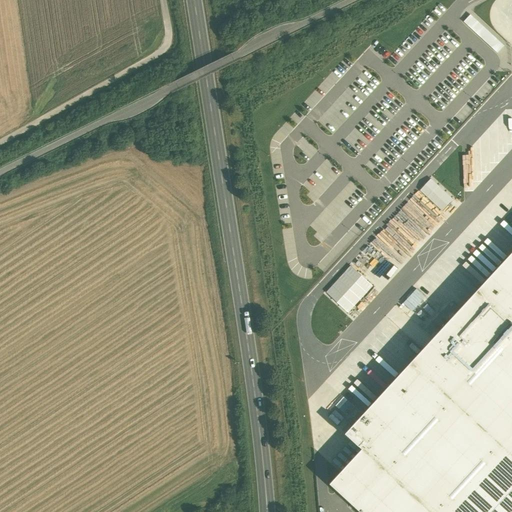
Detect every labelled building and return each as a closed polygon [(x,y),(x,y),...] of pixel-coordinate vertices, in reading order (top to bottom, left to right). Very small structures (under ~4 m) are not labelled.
[(496,52),(504,44),(470,13),(462,21),(496,52)] [(430,177),(418,189),(446,214),(458,202),(430,177)] [(511,194),(505,188),(499,194),(511,206),(511,205),(511,194)] [(362,449),(330,483),(360,511),(511,511),(511,252),(345,433),(362,449)] [(347,313),(372,285),(349,264),(324,292),(347,313)] [(412,311),(426,295),(430,299),(435,293),(421,280),(402,301),(412,311)] [(381,369),(372,379),(380,386),(390,376),(381,369)] [(337,456),(344,461),(356,445),(349,440),(337,456)]
